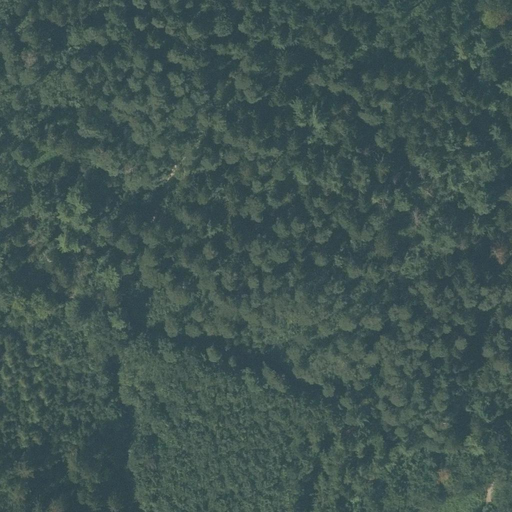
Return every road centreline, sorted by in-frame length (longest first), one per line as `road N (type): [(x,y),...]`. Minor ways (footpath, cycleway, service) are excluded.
road 1 (unknown): [(251,0),(233,58),(124,270),(121,358),(143,511)]
road 2 (track): [(0,272),(280,372),(438,441)]
road 3 (track): [(511,260),(496,165),(501,0)]
road 4 (track): [(328,511),(511,395)]
